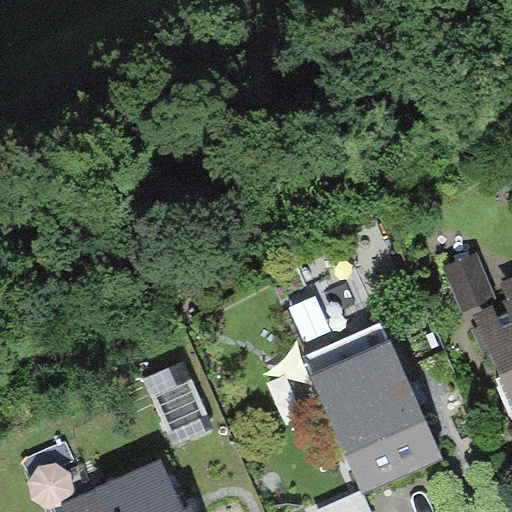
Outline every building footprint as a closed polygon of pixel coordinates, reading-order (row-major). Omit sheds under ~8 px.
[(491,300),(472,258),(450,268),(468,310),(491,300)] [(511,312),(489,323),(511,374),(498,379),(511,413),(511,312)] [(382,325),(306,358),(366,494),(442,461),(382,325)] [(214,427),(184,363),(147,380),(177,444),(214,427)] [(110,509),(104,511),(181,511),(164,471),(104,496),(110,509)] [(369,511),(362,496),(324,511),(369,511)]
